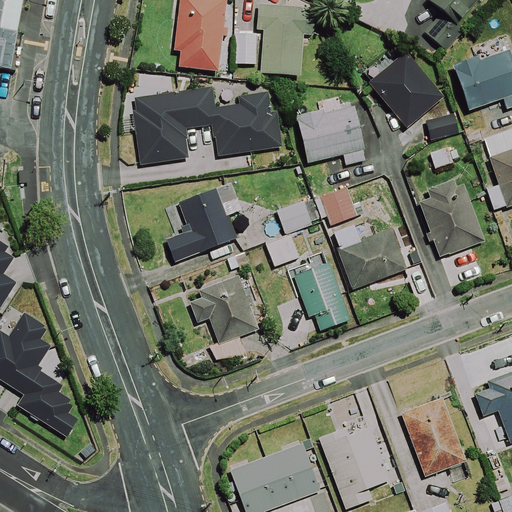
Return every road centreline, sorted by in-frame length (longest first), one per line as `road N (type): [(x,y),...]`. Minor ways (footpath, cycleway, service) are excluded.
road 1 (tertiary): [(148,436),(73,212),(70,121),(88,0)]
road 2 (residential): [(148,436),(511,306)]
